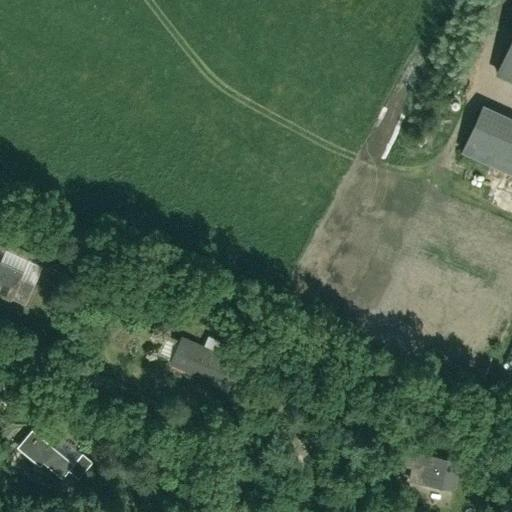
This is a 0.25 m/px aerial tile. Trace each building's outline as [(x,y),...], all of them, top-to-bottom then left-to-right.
[(480,43),(484,16),(471,14),(467,41),(480,43)] [(511,38),(497,73),(511,79),(511,38)] [(23,272),(0,261),(0,294),(11,299),(12,298),(25,303),(33,284),(20,279),(23,272)] [(238,363),(182,339),(171,362),(227,387),(238,363)] [(32,429),(20,443),(62,478),(69,470),(79,478),(87,468),(77,459),(73,463),(32,429)] [(455,488),(460,461),(416,454),(417,445),(404,443),(400,465),(413,467),(411,481),(455,488)]
